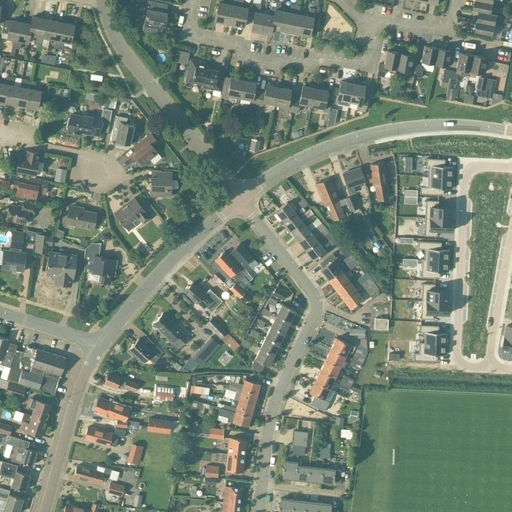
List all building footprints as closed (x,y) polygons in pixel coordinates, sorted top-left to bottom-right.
[(144,23),(164,27),(167,12),(151,9),(153,1),(146,0),(135,0),(135,6),(147,8),(144,23)] [(214,22),(224,24),(228,5),(223,4),(223,0),(218,0),(218,3),(214,22)] [(224,24),(233,26),(238,0),(233,0),(233,6),(228,5),(224,24)] [(238,0),(233,26),(243,28),(247,9),(242,8),(243,0),(238,0)] [(474,0),(473,10),(479,11),(492,14),(493,8),(501,9),(501,5),(476,0),(474,0)] [(271,29),(280,31),(284,12),(279,11),(281,2),(276,1),(276,3),(275,8),(271,29)] [(250,31),(260,33),(264,14),(259,13),(261,4),(252,2),(250,11),(254,12),(250,31)] [(280,31),(290,33),(295,5),(291,4),(289,13),(284,12),(280,31)] [(290,33),(299,35),(303,16),(298,15),(300,6),(295,5),(290,33)] [(270,35),(271,29),(275,8),(271,7),(269,15),(264,14),(260,33),(270,35)] [(299,35),(309,37),(313,18),(315,9),(310,8),(308,17),(303,16),(299,35)] [(479,11),(477,21),(503,27),(504,22),(498,21),(499,15),(492,14),(479,11)] [(32,16),(31,24),(29,34),(29,35),(35,36),(33,44),(37,45),(43,18),(32,16)] [(10,55),(14,56),(15,49),(21,22),(4,18),(1,34),(7,35),(7,38),(13,39),(10,55)] [(53,20),(43,18),(37,45),(42,46),(43,37),(49,39),(53,20)] [(63,22),(53,20),(49,39),(55,40),(54,48),(58,49),(63,22)] [(475,32),(493,36),(495,29),(502,31),(503,27),(477,21),(475,32)] [(21,22),(15,49),(20,49),(21,41),(28,42),(29,35),(29,34),(31,24),(21,22)] [(74,25),(63,22),(58,49),(62,50),(63,41),(70,43),(74,25)] [(421,62),(434,64),(437,49),(424,46),(421,62)] [(434,64),(447,67),(450,51),(437,49),(434,64)] [(179,61),(187,62),(188,51),(180,50),(179,61)] [(385,67),(396,69),(399,53),(387,50),(384,64),(379,63),(376,75),(383,76),(385,67)] [(409,70),(412,56),(399,53),(396,69),(407,71),(405,81),(412,82),(413,76),(414,71),(409,70)] [(449,84),(456,86),(458,76),(468,78),(469,71),(472,55),(459,53),(455,72),(451,71),(449,84)] [(55,56),(42,54),(41,60),(46,61),(46,62),(54,63),(55,56)] [(472,55),(469,71),(482,73),(485,58),(472,55)] [(203,85),(206,66),(207,63),(190,59),(186,79),(191,81),(191,83),(203,85)] [(423,65),(416,64),(414,71),(413,76),(420,77),(423,65)] [(202,88),(214,90),(214,88),(220,89),(224,69),(206,66),(203,85),(202,88)] [(441,82),(449,84),(451,71),(443,70),(441,82)] [(0,101),(6,103),(11,77),(7,76),(5,84),(0,82),(0,101)] [(6,103),(16,105),(20,87),(14,85),(15,78),(11,77),(6,103)] [(492,99),(491,105),(498,102),(500,95),(493,93),(496,80),(478,77),(477,82),(475,96),(492,99)] [(228,96),(239,98),(242,80),(230,78),(229,86),(223,85),(221,98),(227,99),(228,96)] [(16,105),(26,107),(31,81),(27,80),(26,88),(20,87),(16,105)] [(256,105),(258,92),(253,91),(255,83),(242,80),(239,98),(251,100),(250,104),(256,105)] [(26,107),(37,109),(40,91),(34,89),(36,82),(31,81),(26,107)] [(348,101),(352,84),(340,81),(339,88),(333,87),(332,92),(330,103),(337,105),(337,103),(348,105),(348,101)] [(364,86),(352,84),(348,105),(348,106),(349,101),(357,103),(356,109),(365,111),(368,96),(362,95),(364,86)] [(275,105),(278,87),(265,85),(264,93),(258,92),(256,105),(263,106),(263,103),(275,105)] [(291,112),(297,113),(299,104),(311,106),(314,89),(302,86),(299,100),(294,99),(291,112)] [(286,111),(291,112),(294,99),(289,98),(290,90),(278,87),(275,105),(287,108),(286,111)] [(314,89),(311,106),(323,109),(322,112),(328,113),(330,103),(332,92),(314,89)] [(471,95),(465,94),(463,103),(472,105),(473,97),(471,95)] [(108,107),(115,108),(117,97),(110,95),(108,107)] [(244,118),(253,120),(256,106),(247,103),(244,118)] [(81,132),(98,136),(99,130),(107,132),(112,110),(103,108),(101,117),(82,114),(81,117),(71,114),(67,132),(81,135),(81,132)] [(128,118),(116,116),(112,137),(119,138),(117,145),(123,146),(124,143),(130,145),(134,125),(126,124),(128,118)] [(137,160),(142,166),(158,154),(151,145),(156,141),(156,140),(160,137),(155,130),(132,148),(136,153),(130,158),(134,163),(137,160)] [(249,150),(258,151),(259,139),(249,139),(249,150)] [(16,171),(35,175),(40,154),(26,151),(24,160),(18,158),(16,171)] [(426,158),(426,165),(430,165),(430,176),(451,177),(452,169),(452,166),(444,166),(444,162),(444,159),(437,159),(426,158)] [(374,185),(377,201),(388,199),(386,183),(383,163),(370,165),(373,185),(374,185)] [(347,187),(349,195),(355,193),(353,185),(364,182),(359,168),(342,173),(347,187)] [(66,171),(56,169),(54,181),(64,183),(66,171)] [(150,196),(162,197),(163,190),(170,191),(170,189),(175,189),(178,187),(178,182),(175,179),(171,179),(171,173),(158,172),(158,178),(151,177),(150,196)] [(425,187),(425,194),(438,194),(443,194),(443,191),(443,187),(451,188),(451,185),(451,177),(430,176),(429,187),(425,187)] [(16,196),(35,199),(37,192),(45,194),(47,182),(25,178),(24,184),(14,182),(13,188),(17,189),(16,196)] [(327,205),(334,220),(345,215),(339,200),(329,178),(315,184),(324,206),(327,205)] [(344,198),(350,211),(358,207),(353,194),(344,198)] [(114,213),(123,225),(130,220),(132,222),(138,217),(143,224),(150,218),(134,198),(114,213)] [(308,203),(303,198),(297,203),(301,208),(308,203)] [(7,220),(26,224),(28,214),(34,215),(36,203),(22,200),(21,208),(10,206),(7,220)] [(426,200),(425,206),(430,207),(429,218),(452,219),(452,207),(440,207),(437,207),(438,203),(438,200),(426,200)] [(275,211),(282,221),(294,212),(286,202),(275,211)] [(65,223),(93,229),(96,212),(81,209),(82,207),(76,206),(75,208),(69,207),(65,223)] [(282,221),(290,231),(302,222),(313,213),(310,209),(299,218),(294,212),(282,221)] [(165,219),(171,227),(179,221),(173,213),(165,219)] [(302,222),(290,231),(298,241),(310,231),(309,231),(321,222),(318,218),(306,227),(302,222)] [(424,229),(424,235),(434,236),(436,236),(436,233),(436,229),(439,230),(451,230),(452,219),(429,218),(429,229),(424,229)] [(329,232),(326,228),(320,233),(323,237),(329,232)] [(369,228),(358,238),(364,244),(366,243),(369,247),(378,239),(369,228)] [(14,270),(23,271),(25,253),(20,253),(21,245),(23,231),(12,230),(9,251),(4,250),(1,266),(14,268),(14,270)] [(163,235),(167,239),(171,234),(167,230),(163,235)] [(36,234),(23,231),(21,245),(34,247),(36,234)] [(298,241),(305,250),(317,241),(310,231),(298,241)] [(35,252),(48,253),(49,245),(52,245),(53,235),(36,233),(35,252)] [(337,240),(334,236),(327,241),(331,245),(337,240)] [(305,250),(313,260),(324,250),(317,241),(305,250)] [(98,282),(110,283),(112,267),(114,267),(115,260),(102,258),(102,256),(99,256),(100,244),(92,242),(85,248),(83,260),(93,262),(92,272),(99,273),(98,282)] [(239,279),(245,285),(249,282),(249,281),(243,275),(247,272),(248,271),(243,266),(253,257),(240,242),(229,251),(230,253),(227,255),(224,251),(214,260),(230,277),(232,275),(237,281),(239,279)] [(423,242),(422,248),(427,249),(426,259),(448,260),(448,252),(448,249),(440,249),(440,247),(441,242),(434,242),(423,242)] [(56,283),(70,285),(71,277),(72,278),(75,256),(50,252),(47,273),(57,274),(56,283)] [(343,260),(347,264),(357,257),(354,252),(343,260)] [(328,279),(340,269),(337,264),(340,262),(336,256),(320,269),(328,279)] [(347,264),(350,270),(361,262),(357,257),(347,264)] [(421,270),(421,277),(434,277),(439,278),(439,274),(439,271),(447,271),(447,268),(448,260),(426,259),(426,270),(421,270)] [(328,279),(335,288),(348,279),(340,269),(328,279)] [(247,272),(243,275),(249,281),(252,278),(247,272)] [(357,279),(361,284),(370,277),(366,272),(357,279)] [(350,308),(363,298),(359,293),(365,289),(370,295),(378,288),(370,277),(361,284),(355,288),(342,298),(350,308)] [(335,288),(342,298),(355,288),(348,279),(335,288)] [(202,308),(210,311),(217,303),(201,288),(200,289),(193,282),(184,291),(196,303),(202,308)] [(229,289),(245,304),(250,299),(244,293),(245,292),(235,282),(229,289)] [(422,283),(422,290),(426,290),(426,301),(448,302),(448,291),(437,290),(434,290),(434,287),(434,283),(422,283)] [(267,303),(274,307),(278,298),(283,301),(287,293),(275,287),(272,295),(267,303)] [(421,312),(420,318),(433,319),(433,316),(433,313),(436,313),(447,313),(448,302),(426,301),(425,312),(421,312)] [(281,303),(275,315),(289,321),(294,310),(281,303)] [(261,313),(269,317),(271,312),(264,308),(261,313)] [(174,340),(180,346),(188,338),(162,314),(153,323),(160,329),(159,331),(171,343),(174,340)] [(275,315),(270,326),(283,332),(289,321),(275,315)] [(206,323),(233,351),(240,344),(243,338),(222,316),(217,322),(212,317),(206,323)] [(374,329),(387,330),(388,319),(374,318),(374,329)] [(255,324),(263,328),(265,322),(258,319),(255,324)] [(413,321),(398,321),(398,329),(412,330),(413,321)] [(420,325),(420,332),(424,332),(423,343),(445,344),(446,335),(446,333),(438,332),(438,329),(438,325),(420,325)] [(264,337),(278,343),(283,332),(270,326),(264,337)] [(365,328),(359,326),(359,328),(349,327),(349,334),(356,336),(364,337),(365,328)] [(249,334),(257,338),(259,332),(251,329),(249,334)] [(220,344),(210,335),(192,357),(199,363),(204,357),(207,359),(220,344)] [(0,361),(0,364),(9,368),(14,354),(4,351),(7,340),(0,337),(0,359),(1,360),(0,361)] [(259,348),(272,354),(278,343),(264,337),(259,348)] [(146,345),(139,338),(127,350),(132,354),(132,353),(142,363),(148,356),(154,361),(163,352),(150,340),(146,345)] [(243,338),(240,344),(248,347),(251,342),(243,338)] [(336,338),(330,349),(344,356),(347,351),(351,353),(354,347),(336,338)] [(419,353),(418,360),(434,361),(436,361),(436,357),(437,354),(445,354),(445,350),(445,344),(423,343),(423,353),(419,353)] [(352,358),(351,359),(361,364),(367,353),(366,348),(359,345),(355,354),(354,353),(352,358)] [(6,379),(54,394),(59,375),(60,375),(65,358),(26,346),(23,355),(14,352),(6,379)] [(253,359),(267,365),(272,354),(259,348),(253,359)] [(325,360),(339,367),(344,356),(330,349),(325,360)] [(361,364),(351,359),(349,364),(359,369),(361,364)] [(319,371),(334,378),(339,367),(325,360),(319,371)] [(314,381),(329,388),(334,378),(319,371),(314,381)] [(122,388),(134,392),(137,383),(120,378),(108,373),(104,384),(116,388),(117,387),(119,388),(120,385),(123,386),(122,388)] [(344,375),(341,381),(350,385),(353,379),(344,375)] [(229,385),(257,393),(259,383),(244,379),(243,384),(230,381),(229,385)] [(6,389),(23,395),(26,386),(8,380),(8,381),(6,389)] [(315,395),(329,402),(334,391),(329,388),(314,381),(309,392),(315,395)] [(338,386),(348,391),(351,385),(350,385),(341,381),(338,386)] [(156,384),(154,400),(172,402),(174,386),(156,384)] [(190,392),(203,394),(204,387),(190,385),(190,392)] [(253,405),(257,393),(229,385),(228,390),(235,392),(233,399),(238,401),(238,400),(253,405)] [(312,400),(310,404),(319,408),(324,411),(329,402),(315,395),(312,400)] [(31,416),(46,421),(51,405),(30,399),(28,407),(34,409),(32,415),(31,416)] [(127,410),(98,399),(94,409),(110,415),(115,417),(116,415),(124,418),(127,410)] [(185,410),(199,414),(202,402),(189,399),(185,410)] [(217,407),(250,416),(253,405),(238,400),(238,401),(236,408),(218,402),(217,407)] [(247,426),(250,416),(217,407),(216,406),(215,409),(219,410),(217,414),(218,415),(217,420),(226,423),(227,420),(232,422),(247,426)] [(41,436),(46,421),(31,416),(32,415),(24,413),(21,421),(23,422),(20,430),(41,436)] [(163,430),(164,419),(143,416),(141,428),(163,430)] [(116,427),(126,428),(127,420),(117,419),(116,427)] [(0,431),(10,434),(12,426),(0,422),(0,431)] [(194,436),(222,439),(223,429),(195,426),(194,436)] [(104,443),(115,446),(118,435),(88,427),(85,438),(104,443)] [(292,454),(298,455),(300,431),(293,431),(292,445),(293,445),(292,454)] [(298,455),(303,455),(304,447),(306,447),(307,432),(300,431),(298,455)] [(228,454),(244,456),(246,439),(229,437),(228,453),(228,454)] [(129,453),(127,461),(138,463),(140,456),(143,446),(131,443),(129,453)] [(36,451),(18,446),(15,460),(32,465),(36,451)] [(176,458),(192,460),(193,450),(177,448),(176,458)] [(242,472),(244,456),(228,454),(228,453),(220,452),(219,461),(227,462),(226,470),(242,472)] [(282,478),(295,480),(297,461),(284,460),(282,478)] [(11,487),(24,491),(29,475),(16,471),(17,465),(2,461),(0,468),(0,474),(14,478),(11,487)] [(295,480),(307,481),(309,466),(297,464),(297,461),(295,480)] [(74,476),(101,484),(103,477),(109,478),(111,470),(97,466),(96,470),(77,465),(74,476)] [(307,481),(320,482),(321,467),(309,466),(307,481)] [(320,482),(333,484),(334,468),(321,467),(320,482)] [(205,476),(216,478),(217,478),(218,470),(206,468),(205,476)] [(204,483),(215,485),(216,478),(205,476),(204,483)] [(107,492),(121,496),(124,486),(109,482),(107,492)] [(223,502),(239,504),(241,488),(225,486),(223,502)] [(4,510),(11,511),(18,511),(22,498),(9,494),(10,490),(0,487),(0,499),(6,501),(4,510)] [(291,511),(293,500),(280,499),(278,511),(291,511)] [(238,511),(239,504),(223,502),(215,500),(214,505),(223,506),(222,511),(238,511)] [(293,500),(291,511),(304,511),(305,501),(293,500)] [(316,511),(318,503),(305,501),(304,511),(316,511)] [(96,511),(66,503),(63,511),(96,511)] [(329,511),(330,504),(318,503),(316,511),(329,511)]
